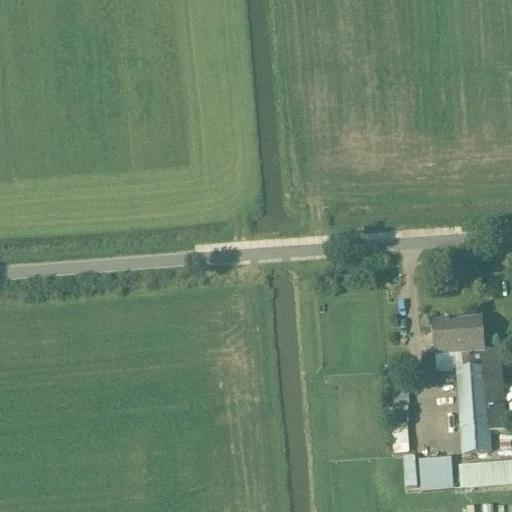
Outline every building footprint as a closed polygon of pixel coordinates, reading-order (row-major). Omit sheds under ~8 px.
[(506,432),(500,352),(484,353),(481,321),(433,325),(436,357),(462,355),(463,371),(456,371),(462,458),(492,456),(491,433),(506,432)] [(406,383),(405,376),(396,376),(396,384),(406,383)] [(391,416),(392,427),(400,426),(399,415),(391,416)] [(413,459),(401,460),(404,490),(416,489),(413,459)] [(511,463),(457,466),(458,488),(511,486),(511,463)]
